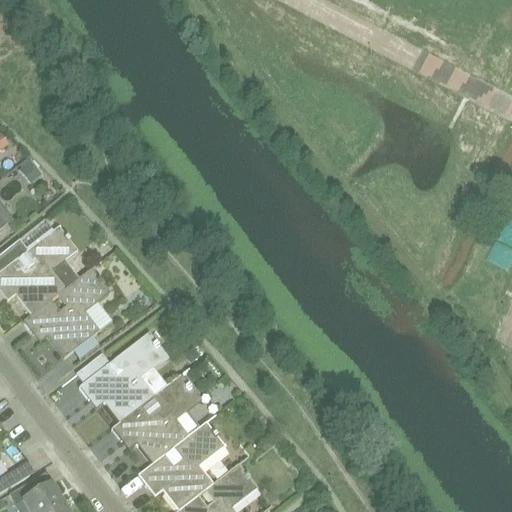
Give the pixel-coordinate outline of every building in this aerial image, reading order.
[(416,0),(424,4),(422,7),(437,15),(439,12),(441,12),(447,0),(416,0)] [(25,172),(35,187),(47,179),(38,164),(25,172)] [(78,283),(64,264),(77,254),(58,230),(27,255),(20,246),(5,257),(12,266),(0,275),(0,294),(0,295),(7,289),(31,319),(78,283)] [(91,272),(78,283),(31,319),(23,325),(33,336),(40,331),(63,361),(98,333),(84,315),(110,295),(91,272)] [(112,432),(180,379),(179,379),(154,399),(140,381),(165,361),(147,338),(108,368),(101,358),(92,365),(99,375),(79,390),(88,402),(96,396),(119,426),(112,432)] [(180,379),(112,432),(121,444),(129,438),(152,468),(187,441),(173,423),(198,403),(180,379)] [(182,511),(239,468),(213,487),(199,470),(224,450),(205,426),(187,441),(152,468),(138,479),(147,490),(154,485),(175,511),(182,511)] [(232,511),(231,511),(257,491),(239,468),(182,511),(232,511)] [(0,496),(12,489),(6,478),(0,481),(0,496)] [(17,511),(60,511),(65,509),(51,486),(37,494),(32,484),(9,498),(15,508),(17,511)]
